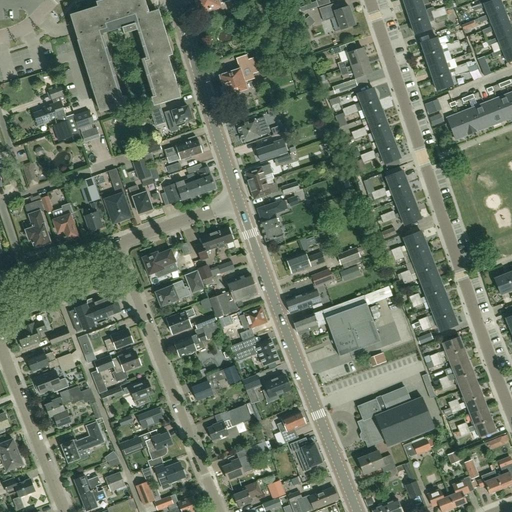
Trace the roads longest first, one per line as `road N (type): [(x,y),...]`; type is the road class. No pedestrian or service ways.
road 1 (residential): [(511,420),(368,0)]
road 2 (tertiary): [(356,511),(239,201)]
road 3 (residential): [(218,511),(115,244)]
road 4 (tertiary): [(239,201),(174,0)]
road 5 (residential): [(63,511),(0,348)]
road 6 (residential): [(115,244),(239,201)]
road 7 (residential): [(0,285),(115,244)]
